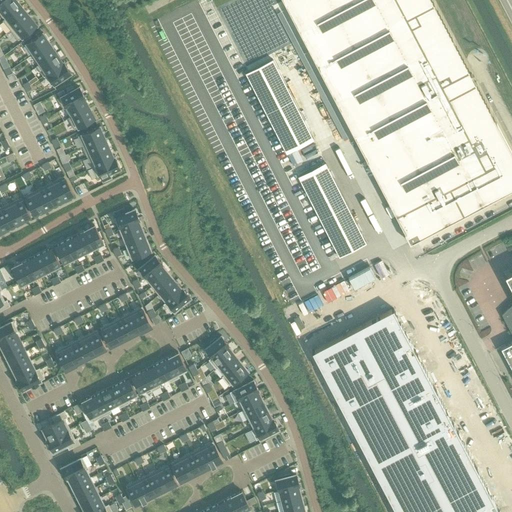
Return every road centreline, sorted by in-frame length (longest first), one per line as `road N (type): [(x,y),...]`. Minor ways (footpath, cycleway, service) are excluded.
road 1 (residential): [(316,511),(278,396),(161,246),(135,180)]
road 2 (unclassified): [(511,417),(430,260),(511,220)]
road 3 (residential): [(135,180),(85,74),(31,0)]
road 4 (residential): [(0,254),(135,180)]
